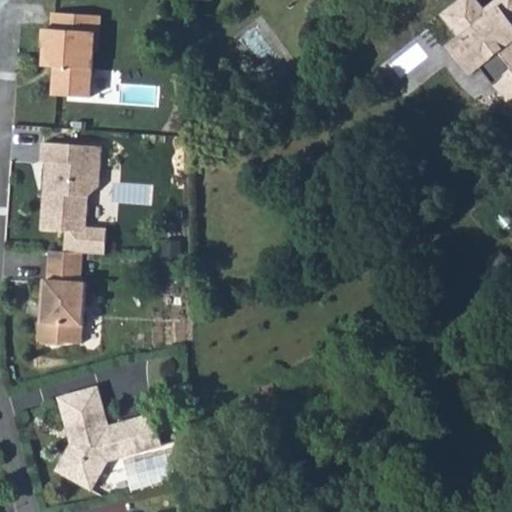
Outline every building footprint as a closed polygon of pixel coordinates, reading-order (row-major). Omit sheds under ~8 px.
[(87,2),(54,0),(52,0),(51,16),(43,16),(42,35),(49,35),(48,45),(55,55),(53,83),(89,85),(92,38),(93,19),(86,19),(87,2)] [(494,85),(511,107),(511,48),(511,49),(511,48),(511,0),(501,0),(483,14),(472,0),(464,0),(444,16),(462,39),(450,48),(470,73),(477,67),(492,86),(494,85)] [(98,3),(87,2),(86,19),(93,19),(92,38),(96,38),(98,3)] [(49,35),(42,35),(41,54),(55,55),(48,45),(49,35)] [(99,149),(40,145),(38,164),(43,165),(48,165),(46,195),(41,195),(39,232),(64,233),(62,254),(81,255),(103,257),(105,231),(84,230),(86,198),(97,189),(99,149)] [(62,254),(47,253),(46,282),(41,281),(39,307),(44,308),(43,320),(37,324),(36,341),(41,346),(58,347),(62,344),(80,346),(84,284),(79,284),(81,255),(62,254)] [(96,388),(56,399),(64,428),(70,426),(76,430),(78,437),(75,444),(69,445),(54,472),(90,492),(107,463),(147,452),(138,419),(107,427),(96,388)] [(152,415),(138,419),(147,452),(161,448),(152,415)] [(70,426),(64,428),(69,445),(75,444),(78,437),(76,430),(70,426)] [(180,480),(172,450),(121,461),(131,496),(180,480)]
